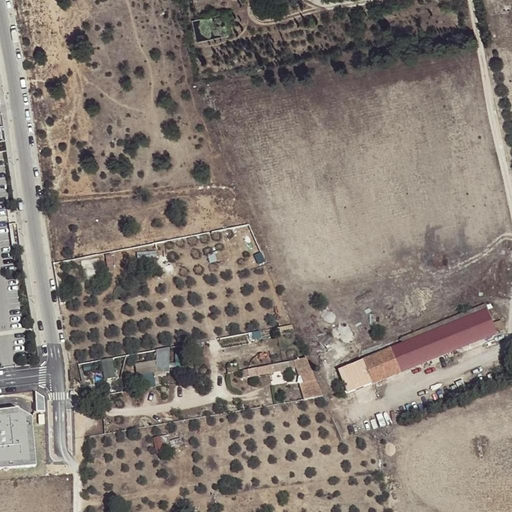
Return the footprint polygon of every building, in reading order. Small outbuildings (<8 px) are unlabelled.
[(399,340),(401,345),(426,335),(487,310),(486,306),(399,340)] [(426,335),(401,345),(339,370),(349,393),(417,365),(504,330),(501,321),(493,324),(487,310),(426,335)] [(299,384),(304,400),(322,397),(308,366),(306,359),(292,362),(272,365),(274,373),(296,369),(299,376),(301,376),(304,383),(299,384)] [(102,364),(104,376),(109,375),(110,378),(115,377),(112,362),(102,364)] [(251,369),(242,371),(242,378),(252,377),(251,369)] [(156,386),(154,376),(153,374),(137,377),(139,389),(156,386)] [(0,464),(19,463),(19,468),(35,466),(32,433),(27,434),(25,414),(16,409),(0,410),(0,464)] [(170,435),(153,438),(157,454),(164,453),(163,451),(171,449),(171,447),(183,444),(183,438),(187,438),(186,432),(170,435)]
